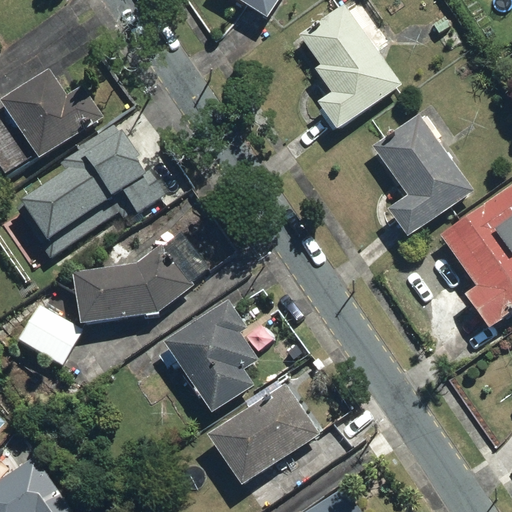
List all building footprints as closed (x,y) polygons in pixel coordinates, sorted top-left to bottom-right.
[(285,0),(223,0),(268,27),(285,0)] [(393,48),(379,29),(359,2),(347,11),(344,6),(297,40),(320,71),(313,76),(330,99),(316,109),(337,138),(401,90),(379,59),(393,48)] [(55,70),(0,108),(40,166),(95,129),(55,70)] [(408,204),(388,219),(407,245),(474,196),(416,117),(369,151),(408,204)] [(155,195),(111,130),(75,154),(79,158),(63,169),(69,178),(9,218),(44,269),(155,195)] [(511,188),(439,245),(475,291),(463,301),(490,335),(511,318),(511,188)] [(159,245),(130,267),(73,276),(79,330),(159,317),(194,290),(159,245)] [(232,306),(164,348),(209,421),(253,394),(242,377),(259,366),(241,337),(248,333),(232,306)] [(83,334),(40,308),(17,345),(60,371),(83,334)] [(321,437),(285,388),(206,444),(242,494),(321,437)] [(69,511),(34,461),(0,484),(0,511),(69,511)] [(356,511),(340,490),(309,511),(356,511)]
